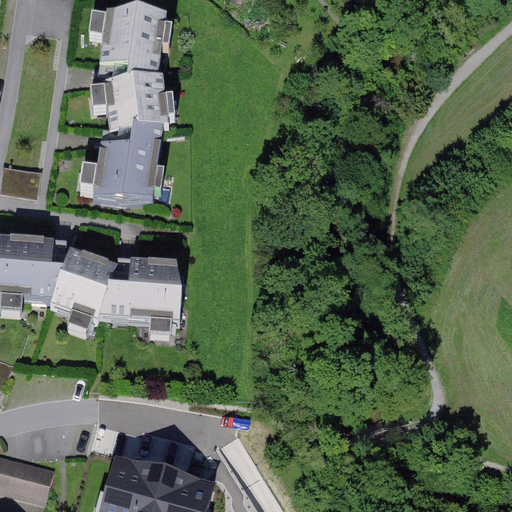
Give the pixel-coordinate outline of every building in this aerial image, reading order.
[(130,87),(106,91),(110,139),(133,137),(131,156),(104,155),(95,204),(126,210),(153,207),(163,134),(170,133),(163,85),(157,86),(168,24),(140,18),(109,23),(101,71),(131,76),(130,87)] [(42,179),(9,175),(6,201),(39,205),(42,179)] [(53,248),(0,245),(0,302),(55,306),(53,314),(99,329),(101,323),(182,331),(183,300),(178,271),(132,268),(129,297),(112,294),(118,273),(72,258),(64,280),(52,278),(53,248)] [(14,368),(0,362),(0,390),(5,392),(14,368)] [(45,511),(56,473),(0,459),(0,500),(44,511),(45,511)]
